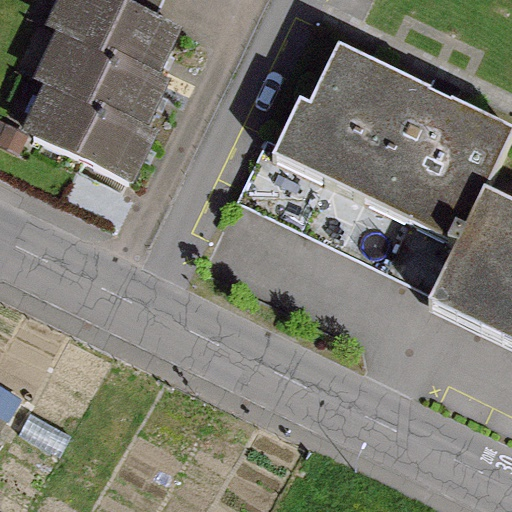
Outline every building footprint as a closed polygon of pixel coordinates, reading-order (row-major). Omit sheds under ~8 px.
[(70,0),(53,36),(158,87),(159,85),(148,80),(171,34),(149,23),(101,0),(70,0)] [(160,0),(101,0),(149,23),(160,0)] [(148,108),(152,100),(158,87),(53,36),(52,38),(63,43),(41,89),(146,140),(147,138),(136,133),(148,108)] [(259,150),(237,196),(435,292),(479,201),(509,140),(333,54),(305,114),(295,109),(275,151),(262,145),(259,150)] [(146,140),(41,89),(40,91),(51,96),(28,143),(123,188),(144,144),(146,140)] [(0,129),(0,151),(11,157),(20,139),(0,129)] [(479,201),(435,292),(430,303),(511,343),(511,216),(499,210),(479,201)]
